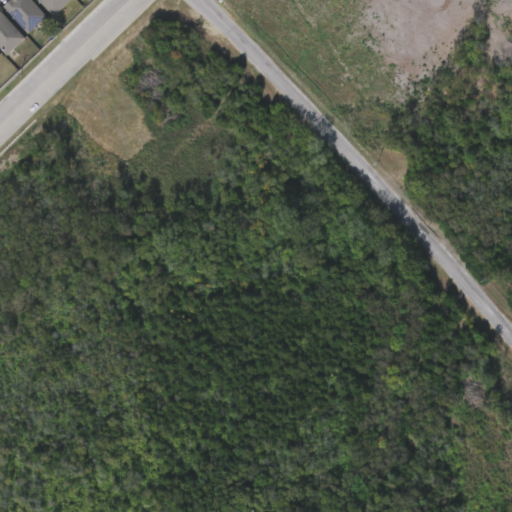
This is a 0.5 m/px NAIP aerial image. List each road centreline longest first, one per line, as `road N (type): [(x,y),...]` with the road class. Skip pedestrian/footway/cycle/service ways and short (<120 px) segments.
road 1 (tertiary): [(201,0),(511,336)]
road 2 (secondary): [(0,131),(135,0)]
